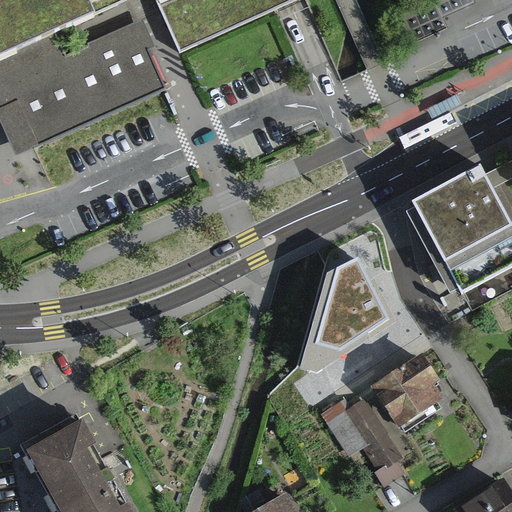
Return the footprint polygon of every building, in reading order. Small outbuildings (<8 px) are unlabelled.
[(0,0),(0,66),(6,64),(8,68),(65,42),(114,20),(108,8),(126,0),(170,0),(194,52),(309,0),(0,0)] [(0,114),(3,113),(24,160),(38,154),(177,92),(146,24),(72,57),(65,42),(8,68),(6,64),(0,66),(0,114)] [(511,224),(485,173),(418,208),(462,292),(511,265),(511,224)] [(314,266),(317,271),(285,377),(277,382),(296,415),(325,399),(328,385),(371,356),(354,331),(396,304),(353,240),(314,266)] [(422,358),(378,385),(404,428),(440,407),(431,392),(440,387),(422,358)] [(145,511),(97,424),(38,456),(68,511),(145,511)] [(462,511),(511,511),(511,499),(502,483),(461,509),(462,511)] [(294,511),(287,499),(262,511),(294,511)]
